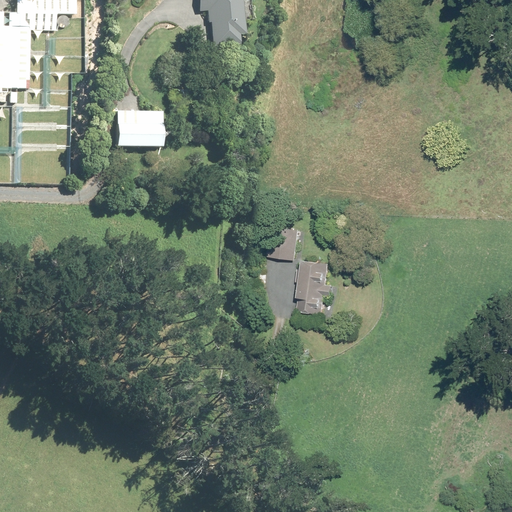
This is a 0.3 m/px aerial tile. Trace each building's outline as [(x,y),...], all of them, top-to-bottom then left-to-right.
[(0,91),(0,99),(5,99),(5,92),(8,92),(8,100),(17,100),(17,86),(29,86),(30,30),(55,30),(56,14),(65,14),(65,0),(18,0),(18,9),(9,9),(9,23),(3,23),(4,9),(0,9),(0,91)] [(193,0),(194,13),(204,13),(206,48),(236,47),(235,35),(240,35),(238,4),(243,4),(243,0),(193,0)] [(192,89),(172,89),(171,104),(191,104),(192,89)] [(159,108),(113,107),(113,146),(159,147),(159,108)] [(302,227),(272,223),(268,253),(298,257),(302,227)] [(326,259),(301,258),(296,309),(324,311),(325,292),(330,292),(330,278),(325,278),(326,259)]
